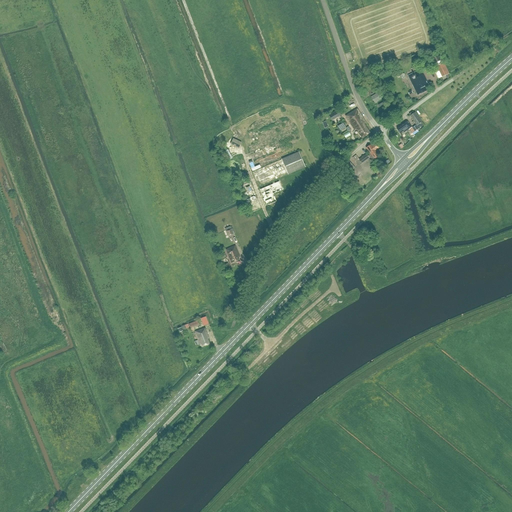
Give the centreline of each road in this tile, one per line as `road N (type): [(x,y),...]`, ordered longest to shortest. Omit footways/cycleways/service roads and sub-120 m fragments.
road 1 (primary): [(68,511),(378,190)]
road 2 (track): [(35,511),(51,485),(4,370),(61,339),(46,320),(0,196)]
road 3 (unclassified): [(232,327),(272,235),(379,131)]
road 4 (tertiary): [(379,131),(360,105),(321,0)]
road 5 (unclassified): [(379,131),(491,54)]
